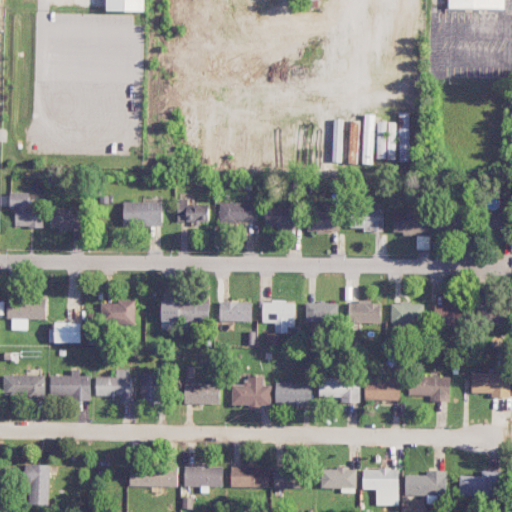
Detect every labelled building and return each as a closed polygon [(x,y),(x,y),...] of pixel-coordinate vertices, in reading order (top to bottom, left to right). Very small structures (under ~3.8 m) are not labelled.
[(144,0),(144,10),(107,10),(107,0),(144,0)] [(448,0),(448,7),(504,8),(504,0),(448,0)] [(363,12),(362,52),(392,53),(393,12),(363,12)] [(409,112),(398,112),(399,161),(410,161),(409,112)] [(372,164),(374,114),(364,114),(362,163),(372,164)] [(357,163),(359,120),(350,120),(348,163),(357,163)] [(396,122),(387,122),(387,121),(377,121),(377,158),(386,159),(395,159),(396,122)] [(342,126),(323,125),(322,165),(341,166),(342,126)] [(15,226),(43,227),(44,207),(29,207),(29,192),(10,192),(9,208),(15,208),(15,226)] [(177,222),(208,223),(209,204),(187,203),(187,199),(178,199),(177,222)] [(123,225),(162,226),(162,202),(124,201),(123,225)] [(219,221),(255,221),(255,203),(219,202),(219,221)] [(339,231),(338,205),(326,206),(326,211),(307,212),(307,232),(339,231)] [(50,228),(80,229),(81,209),(51,207),(50,228)] [(265,225),(278,225),(278,230),(296,230),(297,207),(265,207),(265,225)] [(350,227),(363,227),(363,231),(383,232),(383,208),(351,207),(350,227)] [(425,234),(426,212),(394,211),(393,233),(425,234)] [(429,249),(429,234),(416,234),(417,249),(429,249)] [(46,319),(46,298),(7,297),(7,318),(12,319),(12,329),(27,329),(27,319),(46,319)] [(161,321),(209,321),(209,300),(161,300),(161,321)] [(135,301),(101,301),(101,324),(135,324),(135,301)] [(219,320),(252,322),(252,302),(220,301),(219,320)] [(262,301),(262,322),(275,322),(275,333),(288,333),(288,327),(295,327),(295,301),(262,301)] [(349,301),(349,322),(381,322),(381,301),(349,301)] [(338,303),(306,302),(305,322),(338,322),(338,303)] [(391,323),(423,324),(424,303),(391,302),(391,323)] [(435,304),(435,325),(465,324),(464,303),(435,304)] [(478,305),(479,325),(504,324),(503,304),(478,305)] [(81,341),(81,322),(55,322),(56,342),(81,341)] [(95,395),(121,396),(121,400),(130,400),(131,369),(116,368),(116,377),(96,376),(95,395)] [(50,375),(51,395),(72,395),(72,400),(91,400),(90,375),(80,375),(80,370),(72,370),(72,375),(50,375)] [(471,394),(510,395),(511,373),(472,372),(471,394)] [(161,373),(141,373),(141,404),(160,404),(161,373)] [(3,397),(45,398),(45,375),(4,375),(3,397)] [(271,385),(264,384),(264,375),(246,375),(246,385),(232,384),(231,405),(271,406),(271,385)] [(409,395),(431,395),(430,401),(450,401),(451,377),(410,376),(409,395)] [(319,397),(341,397),(341,402),(360,402),(360,377),(319,377),(319,397)] [(365,399),(400,400),(400,381),(365,380),(365,399)] [(276,404),(311,403),(311,382),(275,383),(276,404)] [(184,403),(220,403),(220,385),(185,384),(184,403)] [(49,504),(50,465),(27,464),(27,504),(49,504)] [(223,487),(223,465),(185,464),(184,486),(223,487)] [(130,465),(130,485),(178,486),(178,466),(130,465)] [(269,467),(231,466),(231,486),(269,487),(269,467)] [(273,487),(304,488),(305,469),(274,468),(273,487)] [(321,487),(341,488),(341,492),(356,492),(356,468),(321,468),(321,487)] [(363,468),(363,488),(376,489),(376,495),(398,495),(399,469),(363,468)] [(446,495),(447,470),(426,470),(426,475),(406,474),(405,494),(446,495)] [(459,495),(501,496),(501,471),(482,470),(482,475),(460,475),(459,495)]
